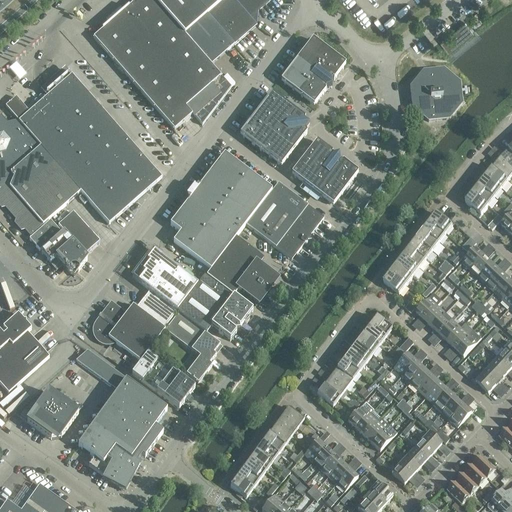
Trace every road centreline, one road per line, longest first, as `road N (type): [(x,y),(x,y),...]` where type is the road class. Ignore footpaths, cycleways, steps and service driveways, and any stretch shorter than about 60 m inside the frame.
road 1 (unclassified): [(0,236),(70,315),(312,0)]
road 2 (unclassified): [(171,459),(380,180),(396,144),(380,55)]
road 3 (residential): [(405,507),(297,394),(376,298)]
road 4 (residential): [(511,260),(451,201),(511,122)]
road 5 (residential): [(496,417),(376,298)]
